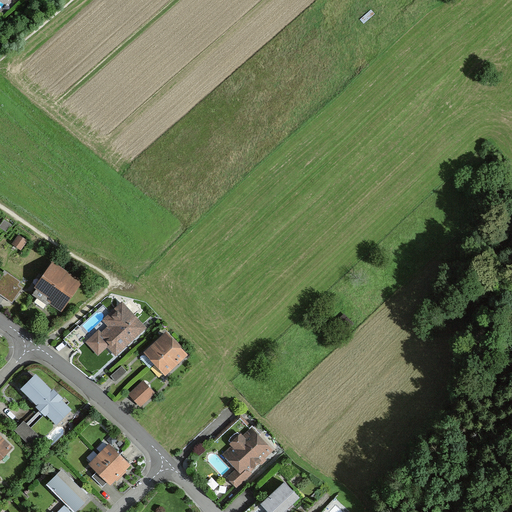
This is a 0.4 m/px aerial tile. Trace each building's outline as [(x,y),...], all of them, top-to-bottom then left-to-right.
[(0,228),(5,232),(10,226),(4,221),(0,226),(0,228)] [(19,249),(24,242),(17,237),(12,244),(19,249)] [(47,301),(58,309),(74,285),(67,280),(68,277),(53,266),(38,287),(51,296),(47,301)] [(0,293),(10,301),(18,289),(0,275),(0,293)] [(116,321),(99,337),(115,353),(142,328),(121,305),(110,315),(116,321)] [(350,324),(346,319),(339,327),(343,331),(350,324)] [(183,355),(177,348),(172,342),(165,335),(146,353),(164,373),(183,355)] [(131,374),(124,367),(113,377),(120,384),(131,374)] [(52,391),(50,393),(36,378),(24,391),(38,405),(36,407),(44,415),(46,413),(54,421),(66,408),(58,400),(60,399),(52,391)] [(140,405),(153,393),(147,387),(134,399),(140,405)] [(39,440),(22,422),(15,430),(32,448),(39,440)] [(238,469),(228,478),(235,486),(249,474),(246,471),(269,450),(251,431),(242,439),(240,436),(231,445),(233,447),(225,455),(238,469)] [(0,456),(8,448),(0,440),(0,456)] [(109,484),(117,476),(122,470),(128,465),(109,446),(90,466),(96,471),(91,477),(101,487),(107,482),(109,484)] [(87,498),(60,471),(47,484),(74,511),(87,498)] [(292,506),(290,503),(297,497),(284,483),(261,504),(267,511),(280,511),(285,508),(287,510),(292,506)]
